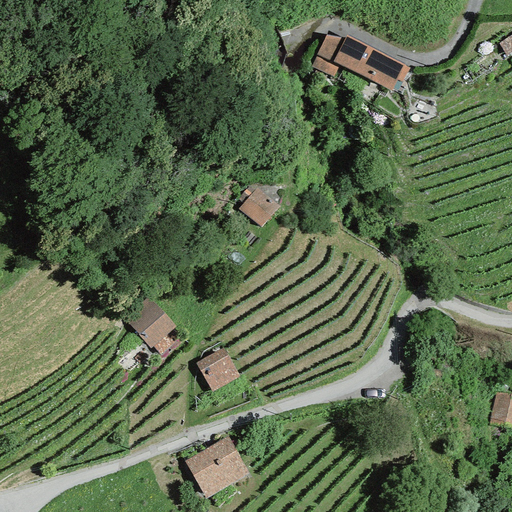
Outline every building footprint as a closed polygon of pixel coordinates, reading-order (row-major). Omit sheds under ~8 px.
[(347,43),(325,41),(309,71),(333,83),(338,74),(392,100),(398,86),(401,88),(409,72),(347,43)] [(278,205),(256,187),(254,190),(249,186),(238,199),(243,203),(238,209),(260,227),(278,205)] [(179,326),(151,297),(127,319),(155,349),(179,326)] [(223,347),(195,363),(210,391),(239,375),(223,347)] [(511,395),(495,392),(489,426),(511,430),(511,395)] [(227,435),(184,459),(207,498),(249,474),(227,435)]
